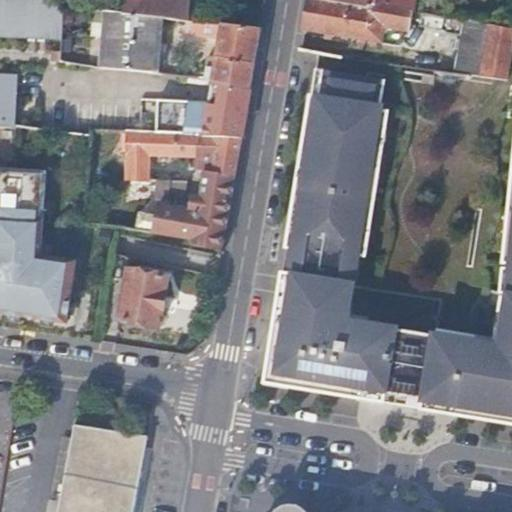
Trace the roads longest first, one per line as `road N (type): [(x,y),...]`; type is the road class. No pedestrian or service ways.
road 1 (residential): [(221,388),(290,0)]
road 2 (unclassified): [(221,388),(0,358)]
road 3 (residential): [(375,462),(359,435),(217,414)]
road 4 (residential): [(209,457),(353,478),(375,462)]
